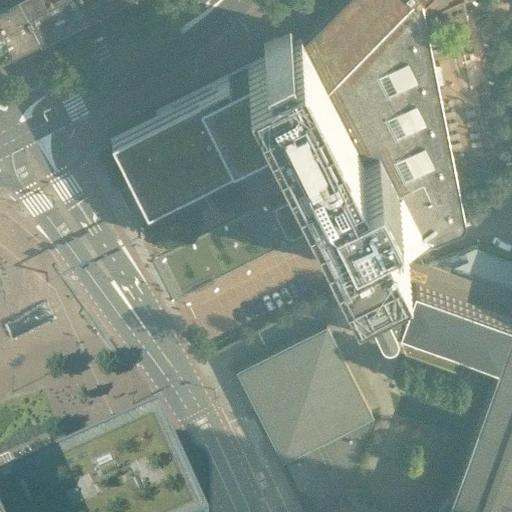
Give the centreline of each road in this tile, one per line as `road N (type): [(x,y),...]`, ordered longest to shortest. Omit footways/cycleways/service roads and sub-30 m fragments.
road 1 (residential): [(241,511),(210,441),(130,309)]
road 2 (secondary): [(34,129),(130,85),(220,0)]
road 3 (secondary): [(200,0),(0,102)]
road 4 (residential): [(0,147),(81,259),(130,309)]
road 5 (residential): [(130,309),(126,283),(34,129)]
